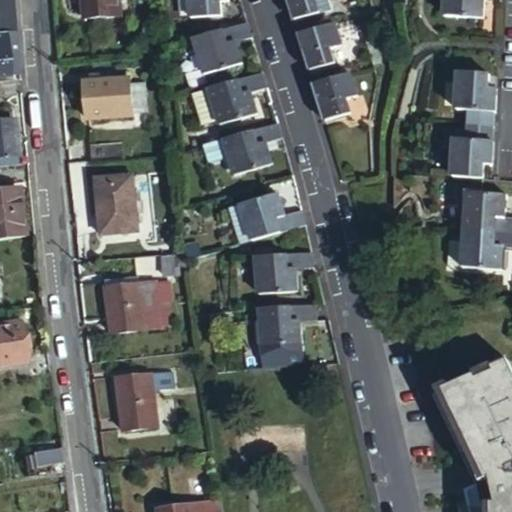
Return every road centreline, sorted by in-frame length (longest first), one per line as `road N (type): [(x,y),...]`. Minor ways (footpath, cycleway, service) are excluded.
road 1 (residential): [(263,0),(419,511)]
road 2 (residential): [(96,511),(58,235),(37,0)]
